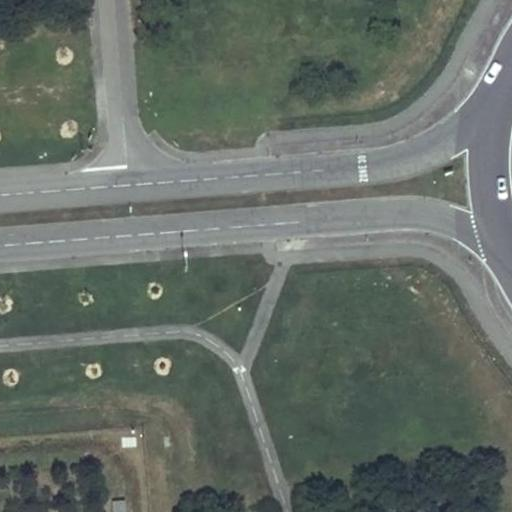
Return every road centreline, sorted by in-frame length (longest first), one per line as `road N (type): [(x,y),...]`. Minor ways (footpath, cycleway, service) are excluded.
road 1 (tertiary): [(489,111),(441,152),(379,179),(0,213)]
road 2 (tertiary): [(0,237),(393,207),(436,211),(499,247)]
road 3 (tertiary): [(489,111),(485,193),(499,247)]
